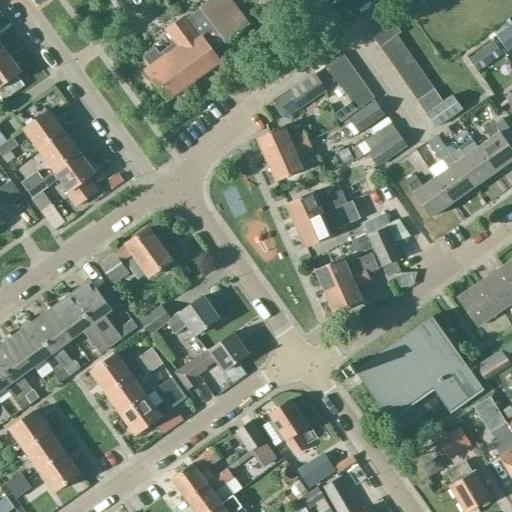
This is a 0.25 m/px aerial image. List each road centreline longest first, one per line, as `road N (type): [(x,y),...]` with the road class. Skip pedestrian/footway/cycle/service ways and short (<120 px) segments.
road 1 (unclassified): [(174,179),(246,119),(251,103),(351,35),(421,136)]
road 2 (residential): [(81,511),(301,355)]
road 3 (residential): [(310,366),(511,227)]
road 4 (unclassified): [(301,355),(174,179)]
road 5 (unclassified): [(0,306),(158,190)]
road 6 (unclassified): [(410,511),(310,366)]
road 7 (unclassified): [(158,190),(69,67)]
